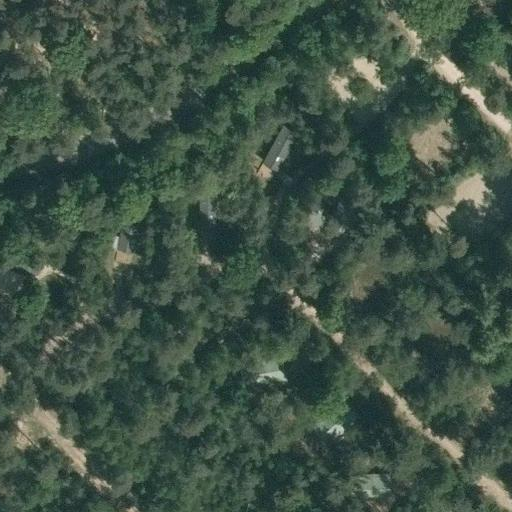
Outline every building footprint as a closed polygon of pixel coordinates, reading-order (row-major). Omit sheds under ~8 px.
[(284,122),(265,157),(279,164),(298,130),(284,122)] [(461,147),(445,151),(449,167),(465,164),(461,147)] [(203,181),(200,220),(216,221),(218,182),(203,181)] [(128,204),(118,242),(133,246),(143,208),(128,204)] [(460,237),(500,222),(494,207),(455,222),(460,237)] [(1,244),(0,246),(0,259),(33,271),(38,257),(1,244)]
